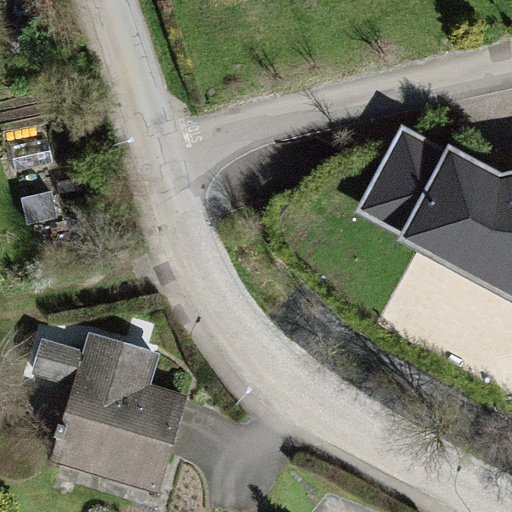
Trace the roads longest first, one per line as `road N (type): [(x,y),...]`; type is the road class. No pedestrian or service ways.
road 1 (residential): [(158,149),(206,270),(262,358),(322,412),(511,509)]
road 2 (residential): [(158,149),(511,60)]
road 3 (residential): [(106,0),(158,149)]
